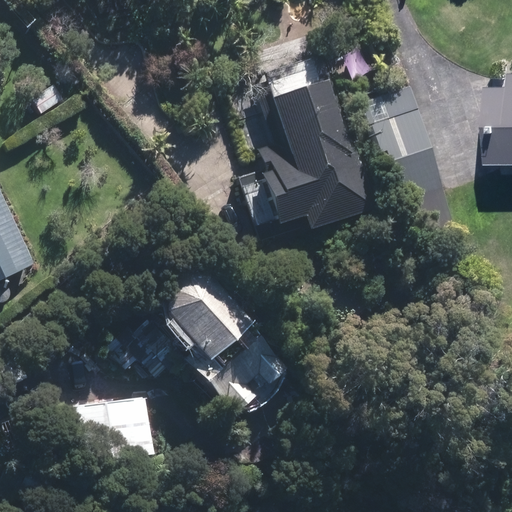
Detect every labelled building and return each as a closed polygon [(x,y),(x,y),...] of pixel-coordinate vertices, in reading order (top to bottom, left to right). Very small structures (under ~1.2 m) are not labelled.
[(302,35),(252,51),(260,76),(310,61),(302,35)] [(363,43),(332,55),(344,86),(375,74),(363,43)] [(511,75),(508,75),(508,90),(483,90),(484,164),(511,163),(511,75)] [(249,83),(228,89),(237,120),(258,114),(249,83)] [(48,84),(26,98),(38,117),(60,103),(48,84)] [(258,184),(237,189),(248,231),(297,218),(301,233),(371,215),(351,140),(335,144),(320,85),(264,99),(277,148),(250,155),(258,184)] [(0,280),(31,266),(0,201),(0,280)] [(144,321),(145,323),(172,356),(183,347),(197,364),(241,328),(202,280),(198,279),(196,278),(194,277),(191,276),(189,275),(186,275),(184,274),(181,274),(179,274),(176,274),(174,275),(171,275),(169,276),(166,277),(164,278),(162,279),(159,280),(157,282),(155,283),(153,285),(152,287),(150,289),(149,291),(147,293),(146,295),(145,298),(144,300),(144,303),(143,305),(143,308),(143,310),(143,313),(143,316),(143,318),(144,321)] [(143,345),(122,327),(102,350),(122,368),(128,361),(143,345)] [(248,337),(194,382),(225,420),(244,403),(234,391),(248,379),(259,392),(279,374),(248,337)] [(165,352),(149,338),(143,345),(128,361),(151,381),(165,365),(158,359),(165,352)] [(65,467),(166,454),(161,408),(141,410),(140,400),(57,410),(65,467)]
